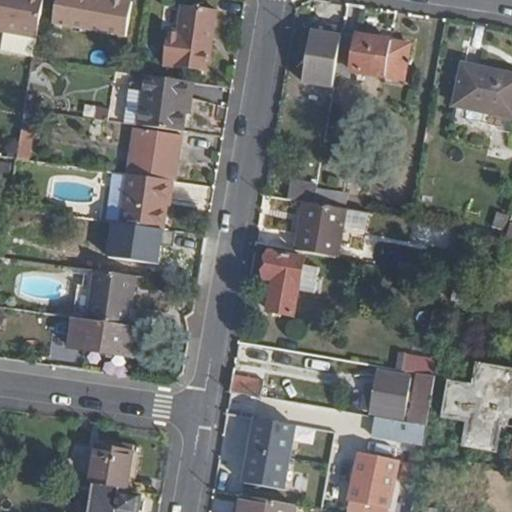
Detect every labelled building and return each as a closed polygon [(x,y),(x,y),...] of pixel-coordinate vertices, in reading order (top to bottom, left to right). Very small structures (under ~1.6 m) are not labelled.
[(34,57),(44,0),(0,0),(0,30),(7,31),(4,52),(34,57)] [(127,37),(131,1),(125,0),(56,0),(53,24),(127,37)] [(208,78),(218,17),(183,11),(179,37),(169,35),(163,71),(208,78)] [(337,74),(343,34),(326,31),(325,38),(313,36),(304,88),(334,93),(337,74)] [(387,74),(391,45),(358,40),(358,37),(343,34),(337,74),(385,83),(387,74)] [(406,77),(411,48),(391,45),(387,74),(406,77)] [(480,118),(488,75),(463,69),(454,111),(480,118)] [(511,125),(511,80),(488,75),(480,118),(511,125)] [(183,137),(190,88),(148,82),(146,90),(132,88),(125,128),(183,137)] [(294,89),(292,99),(324,103),(326,93),(294,89)] [(26,164),(32,127),(23,125),(16,162),(26,164)] [(174,187),(181,145),(134,138),(127,179),(166,185),(174,187)] [(21,193),(26,167),(16,165),(11,191),(21,193)] [(163,211),(166,185),(127,179),(125,179),(118,228),(162,235),(166,212),(163,211)] [(345,215),(347,202),(317,197),(315,210),(345,215)] [(338,264),(345,215),(315,210),(302,208),(294,256),(338,264)] [(315,299),(319,273),(303,270),(304,264),(269,259),(265,285),(273,287),(271,303),(296,308),(299,297),(315,299)] [(135,300),(137,280),(93,274),(85,324),(127,330),(132,300),(135,300)] [(293,322),(296,308),(271,303),(268,317),(293,322)] [(136,363),(140,332),(127,330),(85,324),(74,322),(68,353),(136,363)] [(395,368),(433,369),(433,355),(395,353),(395,368)] [(463,420),(459,445),(500,452),(511,382),(511,366),(471,359),(467,380),(443,376),(436,415),(463,420)] [(432,399),(435,381),(424,379),(421,397),(432,399)] [(402,421),(408,386),(376,381),(371,415),(402,421)] [(260,403),(263,388),(233,382),(230,398),(260,403)] [(427,430),(430,415),(418,413),(415,429),(427,430)] [(424,450),(427,430),(415,429),(375,422),(373,442),(424,450)] [(286,495),(296,431),(256,425),(246,488),(286,495)] [(83,470),(86,446),(72,444),(69,468),(83,470)] [(127,494),(132,457),(98,452),(92,488),(95,488),(119,492),(127,494)] [(371,511),(390,511),(399,467),(361,460),(352,508),(371,511)] [(140,511),(142,501),(119,497),(119,492),(95,488),(91,511),(140,511)] [(293,511),(294,510),(244,501),(242,511),(293,511)]
